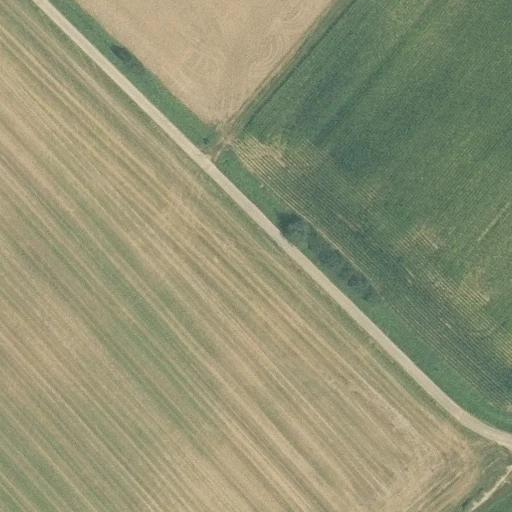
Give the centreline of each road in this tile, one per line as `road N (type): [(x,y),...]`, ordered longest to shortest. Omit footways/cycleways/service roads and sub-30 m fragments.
road 1 (track): [(33,0),(453,410),(511,441)]
road 2 (track): [(208,175),(353,0)]
